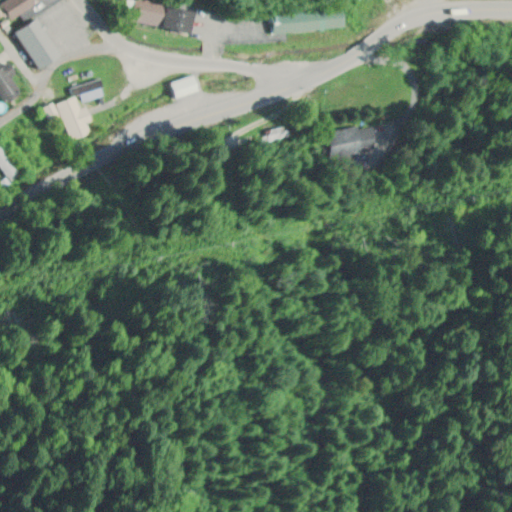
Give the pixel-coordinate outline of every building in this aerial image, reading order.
[(186,37),(191,11),(136,0),(129,0),(125,25),(186,37)] [(56,59),(32,17),(33,17),(25,3),(14,9),(24,27),(11,34),(33,73),(56,59)] [(267,17),(268,37),(341,32),(340,12),(267,17)] [(0,104),(2,108),(20,96),(9,80),(11,79),(0,61),(0,104)] [(170,101),(192,93),(186,78),(165,86),(170,101)] [(50,126),(57,122),(49,107),(41,111),(50,126)] [(60,132),(70,136),(76,123),(66,118),(60,132)] [(336,157),(374,152),(371,128),(332,133),(336,157)] [(4,142),(17,162),(34,152),(22,131),(4,142)] [(19,175),(0,148),(0,169),(9,182),(19,175)]
